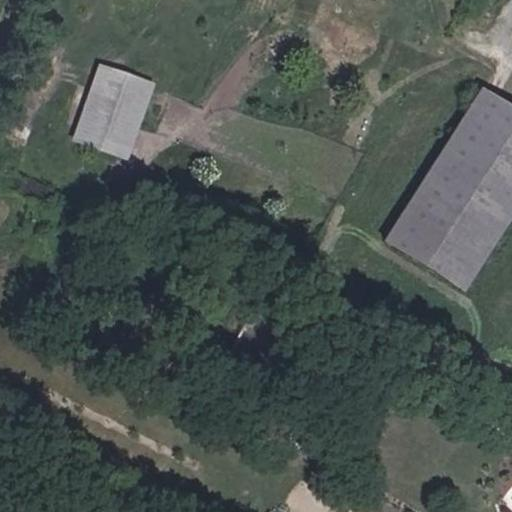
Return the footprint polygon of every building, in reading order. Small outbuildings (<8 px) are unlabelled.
[(9,120),(23,126),(48,54),(34,49),(9,120)] [(152,86),(100,69),(75,138),(127,156),(152,86)] [(511,111),(479,91),(384,243),(461,291),(511,211),(511,111)] [(0,169),(0,190),(30,205),(46,211),(53,197),(0,169)] [(46,211),(30,205),(18,229),(44,242),(57,216),(46,211)]
